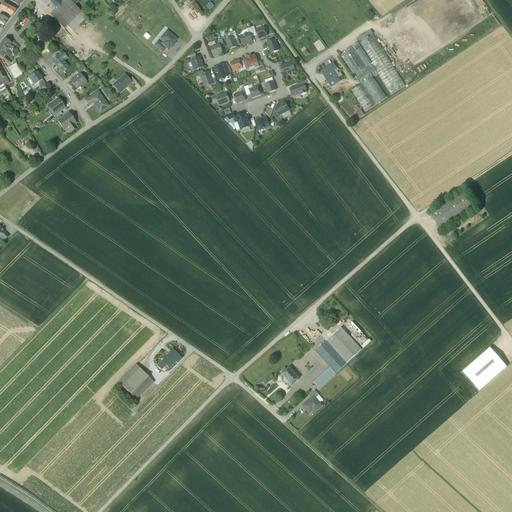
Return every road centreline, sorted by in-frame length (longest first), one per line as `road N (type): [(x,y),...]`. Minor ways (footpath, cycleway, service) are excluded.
road 1 (track): [(254,0),(511,339)]
road 2 (track): [(417,216),(235,378)]
road 3 (track): [(232,376),(99,511)]
road 4 (residential): [(196,36),(209,63),(258,46),(284,92),(250,106)]
road 5 (track): [(283,421),(383,511)]
road 6 (residential): [(90,125),(7,27)]
